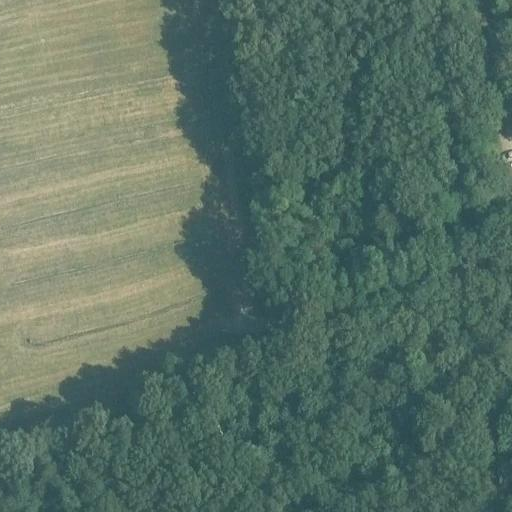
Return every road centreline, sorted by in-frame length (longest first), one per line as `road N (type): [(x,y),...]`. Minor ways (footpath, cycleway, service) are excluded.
road 1 (unclassified): [(0,489),(122,459),(316,345),(511,255)]
road 2 (track): [(0,382),(221,319),(316,345)]
